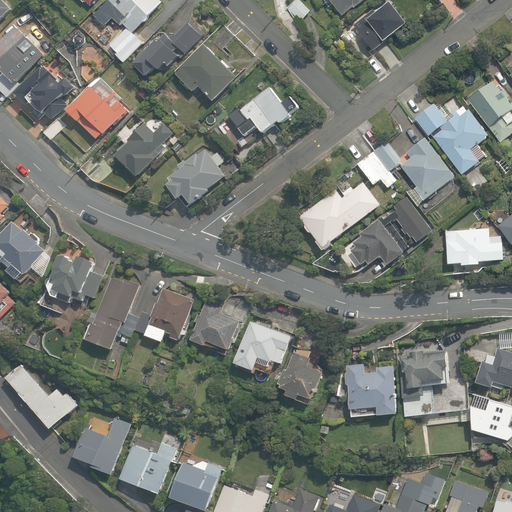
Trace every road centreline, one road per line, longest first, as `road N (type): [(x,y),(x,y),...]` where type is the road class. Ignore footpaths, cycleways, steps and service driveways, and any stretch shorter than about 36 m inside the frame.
road 1 (secondary): [(184,247),(394,314),(511,306)]
road 2 (secondary): [(0,126),(68,193),(184,247)]
road 3 (residential): [(184,247),(356,117)]
road 4 (residential): [(356,117),(505,0)]
road 5 (residential): [(241,0),(356,117)]
road 6 (residential): [(111,511),(0,395)]
